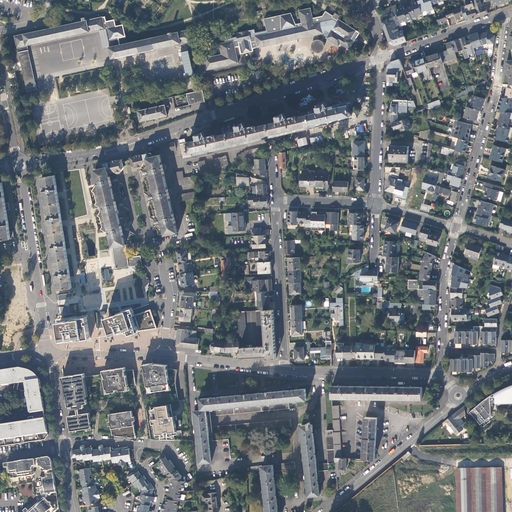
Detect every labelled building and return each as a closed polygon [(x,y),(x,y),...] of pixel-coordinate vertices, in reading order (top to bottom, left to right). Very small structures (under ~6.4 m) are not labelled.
[(419,0),(418,1),(422,12),(427,10),(427,11),(434,9),(433,4),(431,0),(419,0)] [(472,18),(478,16),(472,0),(465,0),(468,7),(469,10),(463,12),(464,16),(466,20),(472,18)] [(485,14),(488,13),(486,7),(485,7),(482,8),(479,0),(472,0),(478,16),(485,14)] [(408,7),(408,8),(412,19),(417,18),(416,16),(423,14),(422,12),(418,1),(411,3),(412,6),(408,7)] [(387,35),(403,30),(401,23),(396,10),(394,5),(382,9),(384,15),(381,16),(382,18),(381,18),(387,35)] [(403,7),(396,10),(401,23),(406,21),(406,23),(412,21),(412,19),(408,8),(404,10),(403,7)] [(458,18),(464,16),(463,12),(462,9),(461,7),(451,10),(452,15),(454,14),(455,18),(458,17),(458,18)] [(326,37),(340,45),(341,43),(350,48),(355,40),(361,32),(357,29),(338,18),(338,19),(333,16),(334,15),(326,10),(323,16),(313,18),(311,8),(299,10),(301,23),(296,24),(291,12),(264,18),(267,30),(255,33),(254,29),(236,33),(237,36),(225,39),(226,42),(233,40),(234,47),(239,46),(241,54),(253,51),(252,49),(258,48),(323,33),(324,34),(326,35),(327,36),(326,37)] [(446,17),(450,16),(449,11),(436,15),(439,24),(445,22),(447,21),(446,17)] [(431,24),(428,25),(431,33),(437,30),(441,29),(439,24),(436,15),(435,12),(431,13),(434,19),(430,21),(431,24)] [(45,29),(15,35),(28,93),(37,91),(37,89),(38,89),(37,88),(28,45),(105,29),(102,17),(45,29)] [(109,47),(119,45),(118,38),(125,37),(122,25),(115,27),(113,20),(106,22),(104,17),(102,17),(105,29),(109,47)] [(192,41),(189,29),(173,33),(173,31),(169,32),(169,34),(129,42),(119,45),(109,47),(111,59),(192,41)] [(483,31),(478,32),(482,45),(488,43),(494,44),(495,36),(492,35),(492,33),(490,33),(489,29),(483,31)] [(403,30),(387,35),(389,42),(395,45),(398,44),(407,41),(403,30)] [(482,45),(478,32),(474,34),(470,35),(471,40),(475,51),(484,48),(482,45)] [(320,40),(318,40),(317,40),(315,41),(314,42),(313,43),(312,44),(312,46),(312,47),(313,49),(314,50),(315,51),(316,52),(318,52),(319,52),(321,52),(322,51),(323,50),(324,49),(325,48),(325,46),(324,44),(324,43),(323,42),(326,35),(324,34),(321,40),(320,40)] [(466,58),(470,57),(469,54),(470,54),(470,55),(476,53),(475,51),(471,40),(466,42),(465,37),(464,37),(459,39),(463,50),(466,58)] [(463,50),(459,39),(456,40),(452,41),(456,52),(463,50)] [(221,54),(204,58),(207,70),(208,70),(208,69),(237,63),(238,63),(234,47),(233,40),(226,42),(219,43),(221,54)] [(440,53),(443,62),(457,58),(456,52),(452,41),(446,43),(448,50),(440,53)] [(188,51),(180,52),(184,76),(192,75),(188,51)] [(443,62),(440,53),(426,57),(429,68),(444,63),(443,62)] [(426,57),(414,61),(417,71),(418,73),(424,71),(426,77),(432,75),(429,68),(426,57)] [(388,67),(388,86),(393,86),(393,81),(398,81),(399,71),(403,69),(400,59),(395,61),(392,62),(388,67)] [(417,71),(414,61),(409,63),(410,65),(409,65),(409,66),(406,67),(409,74),(412,73),(417,71)] [(253,73),(256,83),(263,81),(259,71),(253,73)] [(407,79),(412,94),(416,92),(411,78),(407,79)] [(475,89),(486,84),(484,79),(480,81),(481,83),(475,87),(475,89)] [(205,101),(203,89),(188,93),(187,93),(189,105),(190,105),(204,101),(204,102),(205,101)] [(455,99),(469,93),(468,89),(454,96),(455,99)] [(479,109),(481,110),(485,98),(474,95),(471,103),(467,102),(466,106),(467,106),(479,109)] [(511,112),(511,104),(511,97),(506,97),(500,98),(498,104),(496,111),(502,111),(511,112)] [(397,112),(407,112),(407,106),(407,100),(394,99),(393,104),(392,104),(392,111),(391,121),(392,122),(398,120),(398,114),(397,114),(397,112)] [(430,109),(442,105),(440,100),(428,104),(430,109)] [(339,103),(331,105),(330,103),(329,103),(326,104),(326,103),(318,107),(319,112),(299,116),(299,113),(291,114),(290,112),(288,113),(286,113),(286,112),(278,116),(279,121),(259,125),(258,122),(250,124),(250,122),(247,122),(246,123),(245,122),(238,125),(239,130),(219,135),(218,131),(210,133),(210,131),(207,131),(206,132),(205,131),(198,135),(199,139),(186,142),(180,144),(183,158),(357,118),(355,110),(351,111),(350,105),(340,107),(339,103)] [(138,110),(141,122),(141,121),(166,116),(167,116),(165,104),(164,104),(164,105),(154,107),(153,107),(149,108),(139,110),(138,110)] [(475,120),(479,109),(467,106),(464,117),(462,117),(461,121),(464,122),(472,124),(473,120),(475,120)] [(511,111),(511,112),(502,111),(498,124),(499,124),(508,126),(510,118),(511,118),(511,111)] [(400,128),(402,131),(411,128),(408,118),(392,124),(393,127),(394,130),(400,128)] [(464,122),(462,130),(470,132),(473,124),(472,124),(464,122)] [(510,127),(508,126),(499,124),(497,132),(496,131),(494,138),(509,142),(510,138),(508,137),(510,127)] [(461,138),(468,140),(470,132),(462,130),(461,133),(462,134),(461,138)] [(465,152),(468,140),(461,138),(459,137),(455,150),(459,151),(465,152)] [(354,156),(365,157),(365,150),(365,143),(361,143),(361,142),(354,141),(354,156)] [(176,149),(175,142),(160,145),(162,152),(176,149)] [(490,158),(502,161),(506,148),(494,144),(490,158)] [(390,160),(408,161),(409,146),(390,145),(390,153),(390,160)] [(459,151),(455,150),(443,146),(442,152),(457,157),(459,151)] [(255,156),(262,154),(261,147),(245,150),(245,152),(242,152),(242,154),(239,154),(239,155),(236,156),(237,163),(240,162),(240,161),(243,161),(243,159),(246,159),(246,158),(255,156)] [(280,153),(281,168),(286,167),(285,154),(288,153),(288,151),(285,152),(280,153)] [(131,157),(132,165),(138,169),(140,168),(141,170),(143,170),(145,171),(146,172),(143,179),(146,180),(148,189),(146,191),(151,196),(152,199),(149,204),(152,205),(154,214),(152,216),(158,221),(158,223),(155,228),(158,230),(159,234),(164,233),(147,158),(152,156),(151,153),(149,152),(131,157)] [(147,158),(164,233),(165,235),(178,232),(175,219),(174,213),(169,194),(168,188),(164,170),(162,164),(160,154),(152,156),(147,158)] [(266,174),(265,154),(262,154),(255,156),(256,169),(254,169),(255,173),(264,176),(266,174)] [(215,171),(229,169),(226,156),(213,159),(215,171)] [(364,162),(365,157),(354,156),(353,156),(353,160),(356,160),(355,169),(364,169),(364,162)] [(108,167),(125,242),(131,241),(130,236),(132,234),(127,230),(126,228),(130,222),(126,220),(124,212),(127,209),(121,206),(121,204),(124,198),(121,196),(118,186),(121,184),(115,180),(115,178),(117,176),(119,175),(118,173),(121,173),(124,167),(122,159),(105,163),(103,164),(102,165),(103,168),(108,167)] [(200,175),(207,173),(204,161),(198,162),(200,175)] [(462,178),(465,166),(454,163),(452,162),(452,164),(454,165),(452,171),(449,170),(448,174),(462,178)] [(489,177),(502,181),(506,169),(491,165),(490,169),(491,170),(489,177)] [(114,254),(127,252),(126,243),(125,242),(108,167),(103,168),(95,170),(96,173),(96,175),(97,179),(110,237),(112,245),(113,248),(114,254)] [(430,169),(428,169),(427,175),(437,178),(439,179),(440,172),(430,169)] [(198,182),(197,175),(184,177),(183,171),(173,172),(175,185),(198,182)] [(386,190),(394,192),(400,173),(396,172),(391,172),(388,181),(386,190)] [(249,185),(249,176),(237,173),(237,185),(249,185)] [(315,186),(315,174),(301,174),(301,185),(315,186)] [(329,174),(315,174),(315,186),(329,187),(329,174)] [(460,186),(462,178),(448,174),(447,179),(453,180),(452,184),(460,186)] [(42,177),(45,198),(43,199),(44,206),(46,205),(49,226),(47,227),(48,234),(51,233),(54,254),(51,255),(52,262),(55,262),(58,283),(56,283),(57,289),(72,287),(70,276),(67,255),(66,248),(63,227),(62,220),(59,199),(58,193),(55,175),(42,177)] [(356,189),(364,190),(365,184),(365,178),(356,178),(356,189)] [(110,237),(97,179),(96,180),(95,182),(95,183),(95,184),(93,188),(90,191),(93,193),(95,203),(93,205),(98,207),(99,207),(100,212),(99,212),(96,216),(99,217),(101,228),(100,229),(104,232),(106,234),(107,236),(107,237),(109,238),(110,237)] [(333,181),(333,191),(348,192),(349,182),(333,181)] [(6,210),(9,210),(8,203),(5,204),(2,182),(0,182),(0,240),(13,238),(12,231),(10,231),(6,210)] [(445,185),(441,183),(438,182),(435,191),(449,195),(450,189),(444,188),(445,185)] [(253,186),(253,195),(267,194),(266,183),(256,184),(256,186),(253,186)] [(500,186),(488,183),(487,186),(484,186),(482,190),(486,191),(484,196),(496,199),(499,190),(500,186)] [(456,201),(459,189),(454,187),(451,200),(456,201)] [(179,201),(198,198),(197,192),(177,195),(179,201)] [(405,205),(421,209),(423,201),(418,199),(419,196),(408,193),(405,205)] [(267,196),(254,196),(254,200),(256,200),(256,203),(257,206),(268,206),(267,196)] [(494,204),(480,200),(478,207),(477,211),(491,215),(494,204)] [(298,211),(298,208),(289,208),(289,211),(288,211),(287,224),(298,224),(298,222),(298,211)] [(312,226),(312,212),(307,212),(307,210),(303,210),(303,211),(298,211),(298,222),(305,223),(305,226),(312,226)] [(491,215),(477,211),(476,215),(474,222),(486,225),(488,225),(491,215)] [(245,230),(244,212),(233,213),(234,230),(245,230)] [(318,212),(312,212),(312,226),(312,230),(317,230),(317,227),(326,227),(326,224),(326,212),(320,212),(320,214),(318,214),(318,212)] [(339,212),(326,212),(326,224),(331,224),(331,230),(338,230),(339,212)] [(349,224),(361,224),(361,220),(363,220),(363,214),(362,214),(362,213),(349,213),(349,224)] [(511,220),(510,220),(511,218),(507,217),(507,219),(502,218),(500,227),(505,228),(504,230),(511,232),(511,220)] [(386,229),(396,232),(399,221),(389,218),(387,224),(386,229)] [(419,225),(403,221),(401,229),(413,233),(413,234),(417,235),(419,225)] [(353,239),(364,240),(364,232),(364,225),(354,225),(353,239)] [(430,233),(431,229),(422,226),(419,236),(428,239),(430,233)] [(428,239),(427,242),(437,245),(440,235),(430,233),(428,239)] [(267,247),(266,234),(252,235),(253,248),(267,247)] [(294,240),(285,240),(285,248),(285,254),(291,253),(291,250),(295,250),(294,240)] [(385,241),(384,255),(387,255),(397,256),(398,241),(385,241)] [(468,243),(465,253),(479,258),(482,247),(468,243)] [(178,261),(189,260),(187,249),(176,251),(178,261)] [(349,249),(349,263),(354,263),(355,262),(360,262),(360,255),(360,249),(349,249)] [(271,255),(270,251),(248,252),(248,259),(250,259),(250,258),(259,257),(259,260),(269,260),(268,255),(271,255)] [(434,262),(437,256),(435,255),(431,253),(426,251),(423,258),(434,262)] [(505,253),(497,251),(493,262),(506,266),(509,257),(509,256),(505,254),(505,253)] [(127,257),(127,252),(114,254),(116,268),(129,266),(135,265),(137,265),(136,255),(131,256),(127,257)] [(399,272),(400,256),(397,256),(387,255),(387,264),(386,271),(399,272)] [(226,260),(221,260),(222,276),(221,276),(221,277),(222,277),(227,277),(227,274),(230,274),(229,268),(230,268),(230,257),(226,257),(226,260)] [(301,269),(300,257),(288,258),(289,262),(289,270),(301,269)] [(433,268),(434,262),(423,258),(422,265),(433,268)] [(193,272),(191,259),(189,260),(178,261),(180,274),(193,272)] [(259,273),(272,273),(271,261),(258,262),(259,273)] [(14,349),(12,329),(37,326),(35,313),(29,314),(23,263),(3,265),(9,324),(0,324),(0,334),(2,351),(14,349)] [(369,270),(369,265),(355,271),(355,277),(360,277),(361,279),(361,280),(362,280),(365,281),(367,281),(370,281),(372,281),(373,281),(373,279),(378,280),(379,271),(369,270)] [(453,279),(464,282),(465,279),(470,280),(471,274),(467,272),(463,269),(457,267),(453,279)] [(301,282),(301,269),(289,270),(289,278),(290,283),(301,282)] [(121,285),(132,284),(134,299),(147,297),(140,271),(119,274),(121,285)] [(194,284),(193,272),(180,274),(181,279),(182,279),(184,285),(194,284)] [(431,273),(420,272),(420,279),(424,280),(431,280),(431,273)] [(257,280),(257,276),(248,277),(248,281),(252,281),(252,286),(253,286),(254,291),(272,290),(272,279),(257,280)] [(419,279),(408,279),(408,288),(418,288),(436,289),(437,280),(431,280),(424,280),(424,286),(419,286),(419,279)] [(301,282),(290,283),(290,288),(290,294),(301,293),(301,282)] [(503,294),(504,295),(501,287),(490,285),(489,291),(489,292),(492,298),(500,296),(503,294)] [(333,291),(337,294),(341,289),(337,286),(333,291)] [(462,287),(458,287),(451,287),(451,297),(452,297),(462,297),(463,297),(462,287)] [(436,304),(436,289),(418,288),(418,294),(419,296),(423,296),(426,298),(425,304),(436,304)] [(269,291),(257,292),(258,307),(257,307),(258,310),(268,310),(268,306),(269,306),(269,291)] [(181,307),(192,308),(193,302),(194,296),(183,295),(181,307)] [(503,303),(500,296),(492,298),(488,300),(491,307),(497,304),(502,303),(503,303)] [(462,297),(452,297),(452,308),(461,308),(462,308),(462,297)] [(343,298),(337,298),(336,299),(336,303),(330,303),(331,309),(335,309),(335,313),(331,313),(331,317),(335,317),(335,320),(339,320),(339,324),(340,325),(343,325),(343,298)] [(404,322),(405,313),(402,313),(402,308),(402,303),(385,302),(385,305),(385,308),(385,313),(390,313),(390,318),(395,318),(395,322),(404,322)] [(110,316),(106,318),(111,334),(116,334),(129,332),(130,335),(134,333),(138,332),(138,331),(150,329),(157,327),(151,311),(148,303),(141,306),(130,310),(129,308),(121,310),(119,311),(116,312),(117,314),(110,316)] [(302,320),(302,304),(291,305),(292,313),(292,320),(302,320)] [(497,304),(491,307),(485,309),(488,316),(500,312),(497,304)] [(191,320),(192,308),(181,307),(180,319),(191,320)] [(461,308),(452,308),(452,319),(467,319),(468,308),(462,308),(461,308)] [(240,351),(240,358),(266,356),(266,359),(276,358),(276,351),(275,333),(273,309),(268,310),(258,310),(256,310),(258,346),(247,347),(244,311),(237,311),(239,341),(240,351)] [(89,328),(87,316),(73,318),(73,319),(59,322),(59,327),(55,328),(57,339),(57,343),(75,340),(91,338),(89,328)] [(302,320),(292,320),(292,332),(293,335),(303,335),(302,329),(302,320)] [(455,331),(455,347),(496,348),(496,326),(485,326),(468,326),(468,331),(455,331)] [(177,346),(198,348),(199,338),(191,337),(192,330),(179,329),(177,346)] [(211,350),(226,352),(225,342),(212,340),(211,350)] [(311,347),(311,356),(315,356),(315,352),(322,351),(322,358),(332,357),(331,340),(328,341),(326,341),(326,347),(311,347)] [(225,342),(226,352),(240,351),(239,341),(225,342)] [(357,357),(357,358),(375,358),(376,347),(376,345),(371,345),(371,344),(362,344),(362,345),(357,346),(357,357)] [(344,346),(344,357),(357,357),(357,346),(344,346)] [(416,362),(424,362),(424,352),(428,352),(428,346),(416,346),(416,362)] [(295,353),(296,360),(304,360),(303,347),(295,347),(295,353)] [(379,347),(376,347),(375,358),(386,358),(386,349),(379,348),(379,347)] [(396,360),(396,351),(396,347),(389,347),(389,349),(386,349),(386,358),(385,360),(396,360)] [(406,362),(416,362),(416,350),(406,349),(406,351),(406,362)] [(396,362),(406,362),(406,351),(396,351),(396,360),(396,362)] [(451,358),(451,371),(473,370),(473,367),(473,358),(462,358),(451,358)] [(148,392),(171,388),(168,368),(169,365),(158,363),(156,363),(155,363),(154,362),(153,362),(144,363),(148,392)] [(117,368),(103,370),(107,392),(116,391),(116,389),(119,389),(119,390),(129,389),(126,366),(117,368)] [(0,385),(15,383),(16,381),(19,381),(20,380),(26,381),(30,414),(42,411),(40,399),(42,399),(40,381),(36,381),(36,378),(32,374),(29,373),(26,372),(22,372),(21,373),(18,372),(18,371),(16,370),(13,371),(13,372),(0,374),(0,385)] [(66,399),(67,398),(69,409),(77,408),(79,408),(82,407),(82,406),(84,406),(84,407),(83,404),(88,403),(87,395),(88,395),(85,373),(81,373),(71,375),(68,375),(62,376),(66,399)] [(488,397),(469,412),(480,425),(490,416),(490,405),(490,403),(491,403),(491,405),(491,406),(495,405),(495,404),(511,402),(511,384),(510,385),(504,388),(498,391),(494,393),(494,397),(488,397)] [(332,386),(332,398),(344,398),(348,398),(364,398),(368,398),(386,398),(389,398),(407,398),(411,399),(423,399),(423,387),(414,387),(389,386),(363,386),(337,386),(332,386)] [(208,427),(207,409),(210,409),(289,401),(294,401),(297,400),(307,399),(305,388),(298,389),(290,389),(264,392),(242,394),(216,397),(201,398),(202,409),(196,410),(196,420),(199,447),(200,463),(211,462),(209,434),(208,427)] [(289,409),(289,401),(210,409),(211,416),(289,409)] [(155,423),(156,434),(161,434),(161,437),(160,437),(160,439),(161,442),(175,439),(174,435),(173,435),(173,432),(177,431),(175,420),(177,420),(176,415),(174,416),(174,415),(170,416),(168,404),(156,406),(156,408),(157,411),(158,418),(152,419),(153,424),(155,423)] [(332,406),(333,429),(335,457),(342,456),(339,407),(339,405),(332,406)] [(465,424),(461,418),(465,415),(464,406),(446,420),(456,432),(466,429),(465,424)] [(136,437),(132,410),(110,413),(113,435),(136,437)] [(91,427),(89,412),(80,414),(78,414),(68,415),(70,430),(91,427)] [(363,458),(375,459),(376,451),(378,449),(377,448),(377,447),(378,436),(376,436),(377,430),(379,428),(378,427),(379,427),(379,417),(378,417),(366,417),(363,458)] [(24,423),(26,437),(48,434),(45,420),(36,421),(35,421),(30,422),(24,423)] [(290,420),(211,427),(212,434),(245,431),(291,427),(290,420)] [(316,433),(315,430),(313,430),(312,424),(311,424),(310,422),(309,422),(309,424),(302,425),(301,425),(308,496),(320,495),(319,486),(318,481),(320,481),(320,478),(318,478),(316,457),(316,455),(318,455),(317,451),(315,451),(314,436),(313,433),(316,433)] [(14,424),(12,424),(12,425),(16,425),(18,438),(26,437),(24,423),(14,425),(14,424)] [(0,440),(15,439),(12,425),(12,424),(8,425),(9,426),(0,426),(0,440)] [(333,429),(327,430),(328,463),(335,462),(335,457),(333,429)] [(131,460),(131,459),(129,448),(128,448),(127,446),(112,448),(112,447),(110,447),(110,446),(92,449),(92,446),(73,449),(71,452),(72,457),(77,456),(77,459),(84,458),(84,459),(93,458),(94,461),(112,458),(113,463),(118,462),(118,464),(121,464),(121,465),(123,464),(126,463),(126,461),(131,460)] [(165,456),(160,460),(159,461),(161,464),(159,465),(162,470),(172,463),(169,459),(168,460),(165,456)] [(40,458),(39,459),(39,460),(38,460),(39,464),(40,465),(40,467),(41,467),(45,469),(45,471),(47,471),(50,471),(50,470),(53,470),(52,460),(51,461),(48,458),(48,457),(41,458),(41,460),(40,460),(40,458)] [(335,462),(336,472),(345,472),(345,469),(346,469),(347,457),(335,457),(335,462)] [(36,466),(35,459),(9,463),(9,467),(9,468),(9,470),(10,470),(11,478),(34,475),(33,468),(34,466),(36,466)] [(263,472),(266,511),(277,511),(274,471),(295,469),(295,462),(248,467),(249,474),(263,472)] [(172,463),(162,470),(165,474),(167,473),(169,476),(170,475),(176,471),(173,467),(174,467),(172,463)] [(86,501),(86,504),(99,503),(98,497),(100,497),(100,494),(101,494),(100,492),(99,489),(97,490),(96,485),(93,485),(92,477),(90,478),(90,474),(92,474),(91,467),(79,468),(82,487),(83,487),(84,490),(82,490),(84,501),(86,501)] [(502,511),(501,468),(456,470),(456,511),(502,511)] [(137,511),(142,511),(150,511),(151,510),(149,510),(151,500),(154,500),(155,497),(152,496),(154,487),(151,483),(150,484),(148,484),(145,479),(146,478),(144,475),(142,476),(138,470),(136,472),(134,471),(133,471),(127,475),(135,487),(138,486),(140,489),(141,488),(142,489),(140,498),(142,499),(141,505),(139,504),(137,511)] [(179,480),(180,475),(177,470),(176,471),(170,475),(172,478),(179,480)] [(57,492),(54,473),(47,474),(48,476),(46,478),(40,479),(42,494),(48,494),(50,495),(52,493),(57,492)] [(185,481),(181,481),(179,480),(172,478),(171,483),(173,483),(172,485),(171,484),(170,488),(180,491),(181,487),(183,487),(185,481)] [(180,494),(180,491),(170,488),(169,491),(170,492),(170,493),(169,493),(168,497),(173,498),(180,500),(181,494),(180,494)] [(209,500),(209,511),(217,511),(218,511),(217,492),(208,493),(209,493),(202,494),(203,500),(209,500)] [(54,511),(59,508),(58,503),(56,505),(55,505),(53,507),(52,505),(52,502),(49,502),(46,499),(35,509),(37,511),(54,511)] [(167,504),(162,503),(161,507),(176,511),(178,505),(177,505),(178,501),(172,500),(167,499),(166,503),(167,503),(167,504)]
